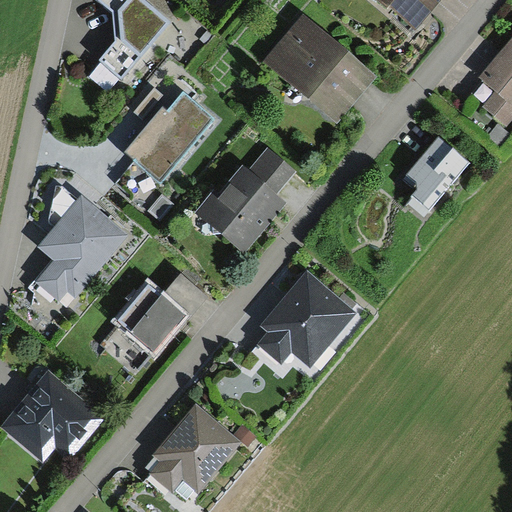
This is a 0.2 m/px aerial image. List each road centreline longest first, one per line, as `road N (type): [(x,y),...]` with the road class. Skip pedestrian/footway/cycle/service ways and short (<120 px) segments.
road 1 (residential): [(491,0),(61,511)]
road 2 (residential): [(59,0),(0,273)]
